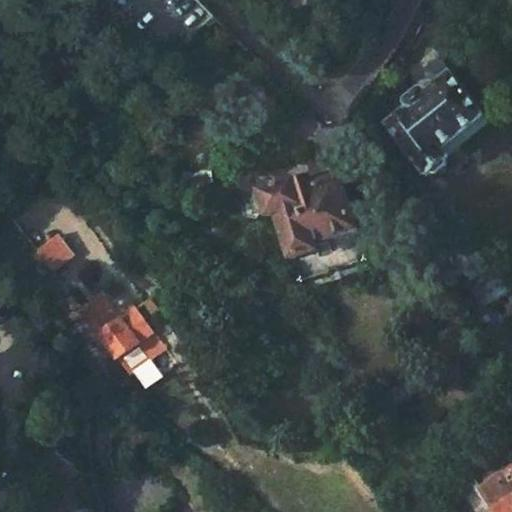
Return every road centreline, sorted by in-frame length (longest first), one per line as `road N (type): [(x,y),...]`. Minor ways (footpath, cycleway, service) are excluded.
road 1 (residential): [(2,223),(106,373),(101,458),(114,511)]
road 2 (residential): [(406,0),(354,87),(325,99),(217,0)]
